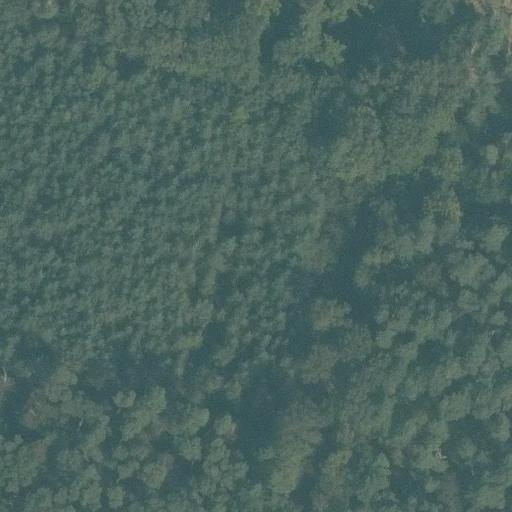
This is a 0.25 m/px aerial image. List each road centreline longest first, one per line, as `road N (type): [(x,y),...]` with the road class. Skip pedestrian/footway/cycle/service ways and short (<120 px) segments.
road 1 (track): [(299,511),(407,0)]
road 2 (track): [(511,208),(80,0)]
road 3 (track): [(0,415),(311,452)]
